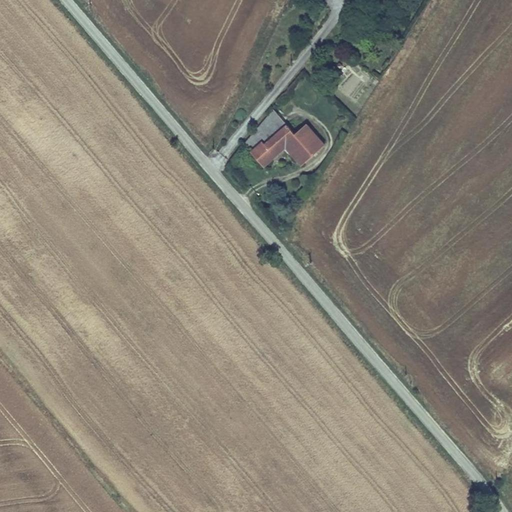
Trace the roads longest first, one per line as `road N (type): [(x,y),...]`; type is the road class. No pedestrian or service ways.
road 1 (tertiary): [(66,0),(502,511)]
road 2 (unknown): [(213,171),(348,0)]
